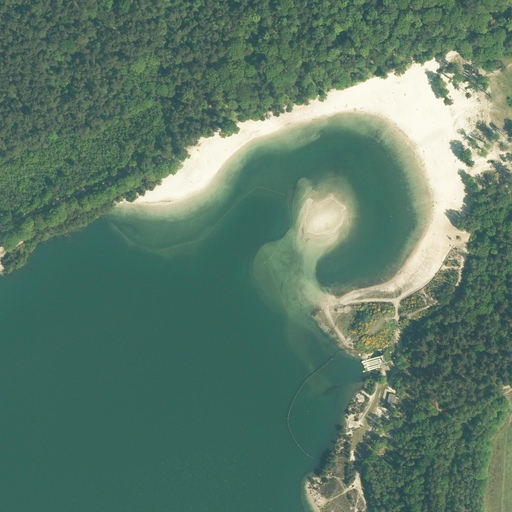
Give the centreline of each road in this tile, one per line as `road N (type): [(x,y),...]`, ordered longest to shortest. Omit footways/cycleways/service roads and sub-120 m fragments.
road 1 (track): [(511,198),(470,48)]
road 2 (track): [(511,388),(461,432),(446,511)]
road 3 (track): [(88,0),(142,55),(164,111)]
